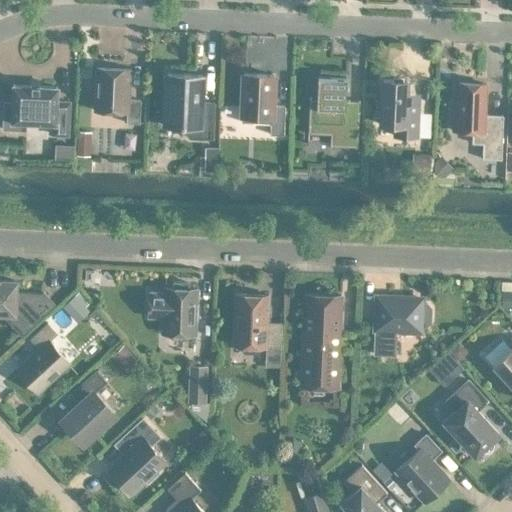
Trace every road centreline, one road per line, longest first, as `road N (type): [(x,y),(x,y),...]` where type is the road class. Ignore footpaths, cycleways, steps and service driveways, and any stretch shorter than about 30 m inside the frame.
road 1 (residential): [(0,37),(64,16),(194,15),(511,36)]
road 2 (residential): [(511,265),(0,245)]
